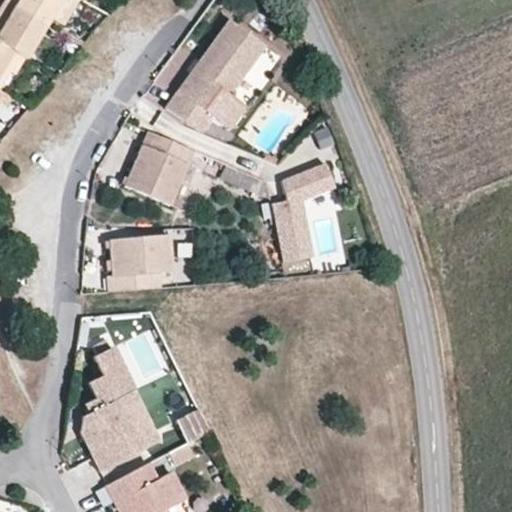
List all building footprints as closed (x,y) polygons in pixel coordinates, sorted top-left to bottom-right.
[(4,0),(4,1),(45,25),(49,18),(60,0),(4,0)] [(63,26),(78,0),(60,0),(49,18),(63,26)] [(28,55),(40,34),(45,25),(4,1),(0,6),(0,19),(4,22),(0,28),(0,45),(12,52),(24,59),(25,60),(28,55)] [(228,95),(263,46),(227,20),(164,108),(200,134),(211,118),(227,130),(244,106),(228,95)] [(41,63),(54,43),(40,34),(28,55),(41,63)] [(0,71),(12,52),(0,45),(0,71)] [(14,75),(24,59),(12,52),(0,71),(0,86),(8,72),(14,75)] [(0,105),(5,109),(12,99),(0,91),(0,105)] [(169,206),(192,151),(146,132),(123,186),(169,206)] [(311,257),(300,201),(333,188),(323,164),(280,181),(284,202),(270,204),(281,263),(311,257)] [(265,182),(225,165),(219,179),(269,199),(265,182)] [(159,289),(157,273),(171,272),(168,235),(107,239),(110,276),(106,276),(107,293),(159,289)] [(157,442),(131,391),(133,390),(112,347),(91,357),(100,376),(87,382),(94,398),(83,404),(88,413),(81,416),(78,432),(98,472),(157,442)] [(209,432),(198,409),(175,421),(187,443),(191,441),(209,432)] [(174,465),(198,453),(191,441),(187,443),(168,453),(174,465)] [(184,500),(170,472),(155,480),(147,464),(104,487),(117,511),(161,511),(164,510),(184,500)]
